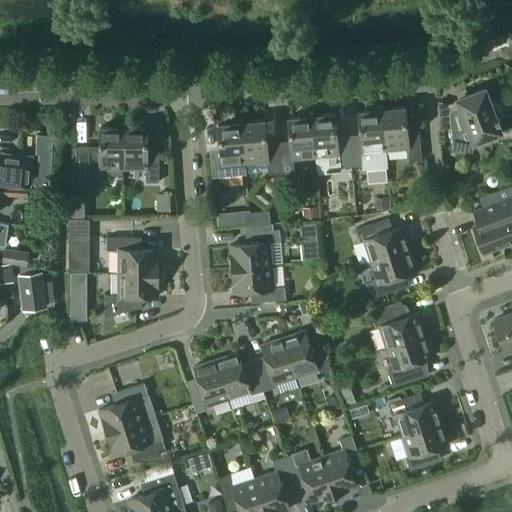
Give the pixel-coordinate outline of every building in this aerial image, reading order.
[(474,143),(502,133),(498,122),(500,121),(499,117),(500,114),(498,106),(490,103),(485,89),(457,100),(461,109),(450,113),(453,147),(471,150),(474,143)] [(405,107),(382,110),(386,151),(408,149),(409,162),(422,161),(420,135),(408,136),(405,107)] [(387,168),(386,151),(382,110),(358,112),(361,140),(349,141),(352,167),(365,166),(367,170),(387,168)] [(352,167),(349,141),(338,143),(335,114),(311,116),(315,158),(317,171),(320,171),(329,172),(337,169),(352,167)] [(315,158),(311,116),(288,118),(291,147),(279,148),(282,174),(295,173),(293,160),(315,158)] [(265,121),(241,123),(245,164),(267,162),(269,175),(282,174),(279,148),(267,149),(265,121)] [(246,174),(245,164),(241,123),(218,125),(221,153),(211,154),(213,177),(246,174)] [(124,169),(124,128),(100,128),(100,147),(77,147),(77,187),(88,187),(88,183),(101,183),(101,180),(109,180),(109,170),(124,169)] [(147,128),(124,128),(124,169),(146,169),(146,183),(159,183),(159,157),(147,157),(147,128)] [(0,158),(0,184),(28,186),(29,186),(31,158),(16,156),(16,160),(0,158)] [(0,194),(27,196),(28,186),(0,184),(0,194)] [(484,254),(511,243),(511,196),(474,211),(479,224),(473,226),(484,254)] [(270,211),(244,214),(245,227),(271,224),(270,211)] [(356,229),(360,242),(364,241),(371,262),(410,249),(403,227),(388,232),(384,220),(356,229)] [(0,245),(5,246),(9,224),(0,223),(0,245)] [(316,223),(299,224),(303,260),(319,258),(316,223)] [(230,246),(232,269),(272,266),(270,244),(281,243),(280,230),(251,232),(252,244),(230,246)] [(136,238),(107,238),(107,251),(119,251),(118,273),(158,273),(159,250),(136,250),(136,238)] [(417,271),(410,249),(371,262),(378,283),(374,284),(378,297),(406,288),(402,276),(417,271)] [(274,288),(272,266),(232,269),(234,293),(256,291),(257,303),(286,300),(285,287),(274,288)] [(73,318),(90,317),(89,271),(71,271),(73,318)] [(158,297),(158,273),(118,273),(118,295),(105,295),(105,318),(136,309),(136,297),(158,297)] [(40,277),(20,280),(24,309),(44,306),(40,277)] [(379,327),(386,348),(425,335),(418,313),(403,318),(399,306),(372,315),(376,328),(379,327)] [(511,313),(493,321),(505,353),(511,350),(511,313)] [(305,331),(283,338),(296,377),(317,370),(318,374),(331,370),(322,342),(310,346),(305,331)] [(433,357),(425,335),(386,348),(393,369),(389,370),(394,383),(421,374),(418,362),(433,357)] [(296,377),(283,338),(261,345),(266,360),(255,364),(264,392),(276,388),(275,384),(296,377)] [(264,392),(255,364),(243,368),(238,353),(216,360),(229,399),(250,392),(251,396),(264,392)] [(229,399),(216,360),(194,367),(199,382),(188,386),(197,413),(209,409),(208,406),(229,399)] [(106,432),(155,417),(144,383),(117,392),(120,404),(99,410),(106,432)] [(420,406),(416,394),(388,403),(392,416),(396,415),(403,435),(442,423),(435,401),(420,406)] [(138,459),(166,450),(155,417),(106,432),(114,455),(135,448),(138,459)] [(449,445),(442,423),(403,435),(409,457),(406,458),(410,470),(438,462),(434,450),(449,445)] [(343,450),(322,457),(334,495),(356,488),(349,467),(361,463),(352,435),(339,439),(343,450)] [(334,495),(322,457),(311,461),(307,450),(285,457),(294,485),(305,481),(312,502),(334,495)] [(211,452),(191,457),(194,471),(214,466),(211,452)] [(294,485),(285,457),(272,461),(276,472),(255,479),(265,511),(281,511),(289,510),(283,488),(294,485)] [(128,500),(132,511),(167,511),(174,510),(184,506),(174,473),(146,482),(149,493),(128,500)] [(265,511),(255,479),(234,486),(230,475),(218,479),(227,507),(238,503),(240,511),(265,511)]
